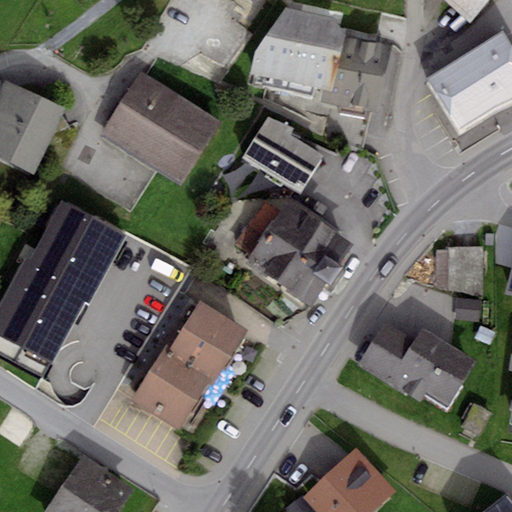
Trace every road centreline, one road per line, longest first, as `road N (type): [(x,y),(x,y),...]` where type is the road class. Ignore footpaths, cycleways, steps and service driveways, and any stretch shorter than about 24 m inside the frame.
road 1 (residential): [(207,511),(0,383)]
road 2 (secondary): [(444,194),(398,240),(302,383)]
road 3 (residential): [(302,383),(511,480)]
road 4 (residential): [(414,0),(401,113),(418,166),(444,194)]
road 5 (secondary): [(302,383),(216,511)]
road 6 (unknown): [(302,383),(264,338),(194,281)]
